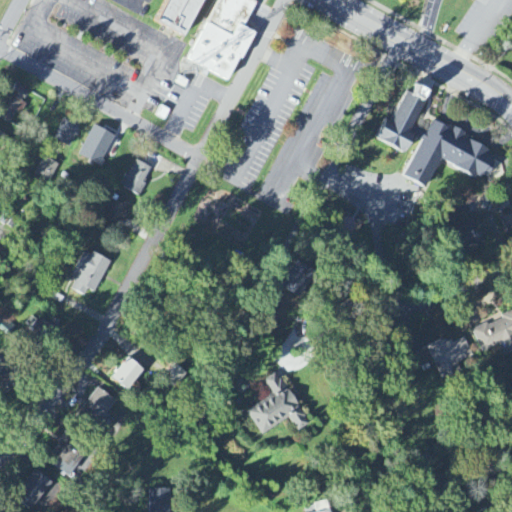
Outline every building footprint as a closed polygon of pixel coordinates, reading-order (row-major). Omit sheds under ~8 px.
[(202,0),(168,0),(157,27),(185,39),(202,0)] [(253,34),(243,30),(256,4),(248,0),(216,0),(187,64),(229,83),(253,34)] [(19,114),(30,91),(12,82),(0,107),(0,117),(11,123),(16,112),(19,114)] [(376,142),(405,155),(413,138),(420,142),(403,180),(425,190),(438,162),(481,181),(493,155),(462,140),(465,135),(452,129),(451,132),(432,123),(427,133),(413,127),(428,94),(414,88),(411,96),(405,93),(391,124),(385,122),(376,142)] [(55,142),(72,147),(78,126),(62,121),(55,142)] [(101,167),(114,136),(92,127),(79,157),(101,167)] [(34,177),(49,184),(58,165),(42,158),(34,177)] [(150,169),(134,161),(120,187),(139,197),(146,184),(143,183),(150,169)] [(123,225),(129,205),(111,200),(104,219),(123,225)] [(511,214),(501,219),(507,236),(511,234),(511,214)] [(476,230),(472,220),(462,224),(470,247),(484,242),(479,229),(476,230)] [(72,288),(82,270),(77,267),(86,251),(91,254),(93,250),(112,261),(94,291),(89,288),(85,295),(72,288)] [(300,300),(315,272),(295,262),(280,289),(300,300)] [(51,296),(54,291),(64,296),(62,302),(51,296)] [(414,314),(444,310),(442,297),(413,301),(414,314)] [(481,353),(500,346),(504,356),(511,352),(511,314),(472,330),(481,353)] [(34,323),(35,337),(52,336),(51,322),(34,323)] [(472,357),(463,338),(445,345),(443,340),(419,350),(424,360),(430,357),(440,381),(460,373),(456,364),(472,357)] [(110,379),(126,392),(142,372),(127,359),(110,379)] [(185,375),(173,365),(161,381),(173,391),(185,375)] [(259,436),(288,419),(296,433),(308,425),(276,374),(263,382),(272,396),(245,412),(259,436)] [(77,416),(98,432),(102,426),(107,431),(115,420),(110,416),(111,415),(108,413),(117,400),(99,386),(77,416)] [(86,455),(65,435),(45,457),(67,477),(86,455)] [(13,495),(36,468),(53,482),(31,510),(13,495)] [(168,511),(169,490),(149,490),(148,511),(168,511)] [(329,511),(327,502),(311,506),(312,511),(329,511)]
